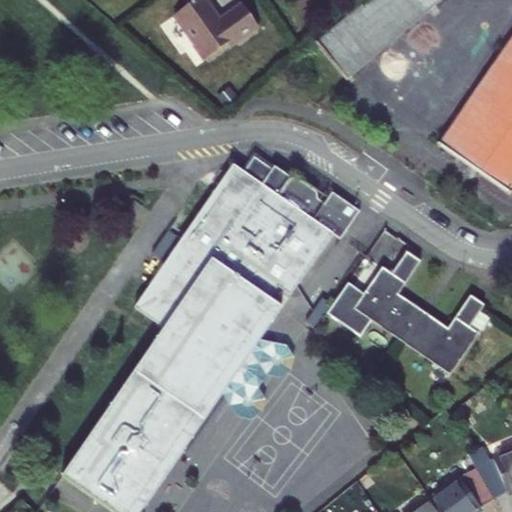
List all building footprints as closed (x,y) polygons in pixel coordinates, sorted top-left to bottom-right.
[(234,37),(236,41),(258,25),(242,2),(220,18),(207,0),(192,0),(173,14),(194,42),(192,44),(203,59),(228,41),(234,37)] [(369,0),(316,45),(345,80),(439,0),(369,0)] [(511,38),(438,148),(507,194),(511,186),(511,38)] [(290,297),(332,235),(341,241),(360,213),(333,193),(324,205),(318,201),(317,194),(293,177),(278,199),(232,167),(134,310),(163,330),(61,480),(106,511),(141,511),(281,310),(265,298),(273,286),(290,297)] [(369,323),(400,343),(421,313),(396,295),(419,263),(405,254),(391,275),(381,269),(345,321),(361,333),(369,323)] [(446,330),(421,313),(400,343),(448,376),(477,335),(468,329),(484,307),(469,297),(446,330)] [(511,452),(475,470),(492,500),(505,493),(507,497),(511,494),(511,452)] [(429,501),(437,511),(480,511),(482,511),(480,507),(492,500),(475,470),(459,478),(429,501)] [(437,511),(429,501),(414,511),(437,511)]
